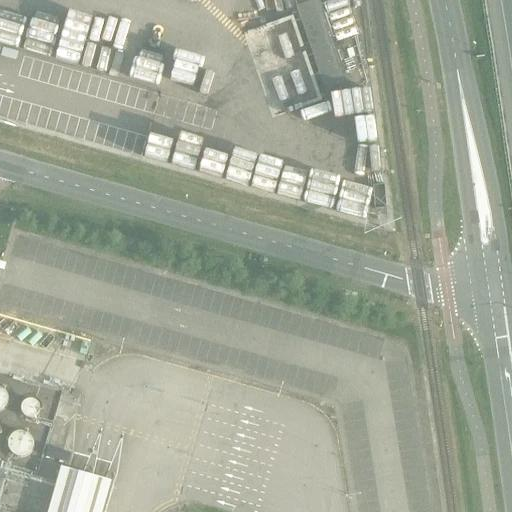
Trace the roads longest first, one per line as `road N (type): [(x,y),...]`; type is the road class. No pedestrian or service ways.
road 1 (unclassified): [(492,302),(0,164)]
road 2 (unclassified): [(492,302),(444,0)]
